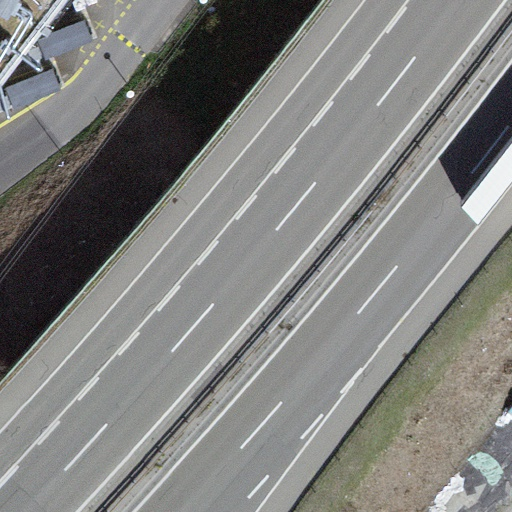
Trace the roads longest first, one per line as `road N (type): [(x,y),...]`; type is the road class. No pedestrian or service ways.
road 1 (motorway): [(456,0),(287,215),(25,511)]
road 2 (motorway): [(186,511),(511,125)]
